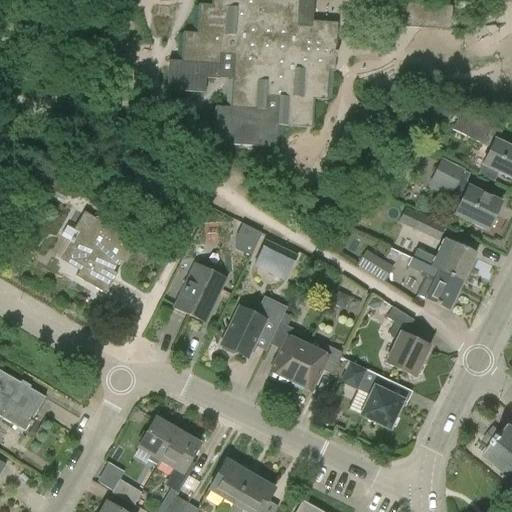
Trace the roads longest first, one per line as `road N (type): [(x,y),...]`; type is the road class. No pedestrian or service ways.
road 1 (residential): [(478,351),(188,173)]
road 2 (residential): [(123,379),(164,375),(389,482),(424,486)]
road 3 (residential): [(47,511),(123,379)]
road 4 (residential): [(0,306),(123,379)]
road 5 (tertiary): [(424,486),(437,433),(472,363)]
